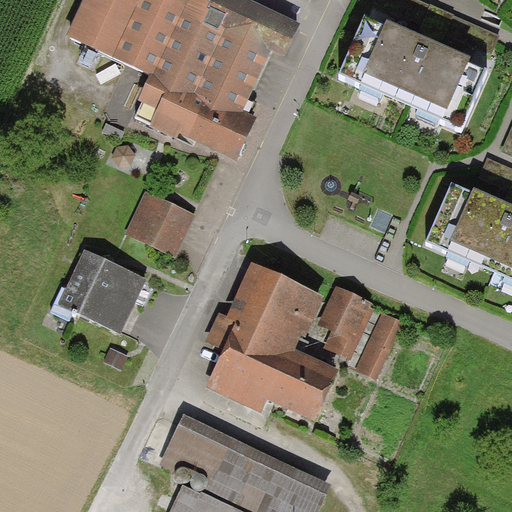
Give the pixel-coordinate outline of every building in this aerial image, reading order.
[(136,117),(237,164),(248,140),(257,119),(244,113),(271,53),(285,60),(301,26),(245,0),(84,0),(66,39),(150,78),(138,104),(142,105),(136,117)] [(415,25),(407,45),(432,55),(440,35),(485,54),(491,38),(397,0),(372,0),(370,7),(415,25)] [(336,89),(458,139),(484,76),(432,55),(407,45),(362,26),(336,89)] [(511,129),(501,153),(511,157),(511,129)] [(503,193),(496,209),(511,215),(511,175),(483,163),(476,181),(503,193)] [(511,215),(496,209),(451,190),(425,249),(511,286),(511,215)] [(126,235),(174,258),(193,217),(145,194),(126,235)] [(84,252),(58,308),(119,336),(145,281),(108,264),(84,252)] [(279,409),(315,426),(340,371),(296,351),(301,340),(307,342),(327,299),(251,264),(226,318),(219,315),(206,344),(224,352),(207,390),(264,416),(269,405),(279,409)] [(373,306),(337,289),(311,343),(351,361),(375,311),(372,309),(373,306)] [(405,324),(383,313),(356,372),(378,382),(405,324)] [(105,363),(121,371),(128,357),(111,349),(105,363)] [(323,511),(335,487),(184,414),(159,466),(175,474),(179,466),(215,483),(206,501),(185,491),(174,511),(323,511)]
